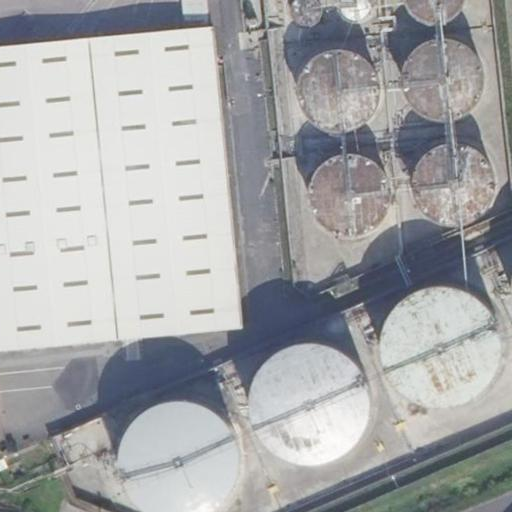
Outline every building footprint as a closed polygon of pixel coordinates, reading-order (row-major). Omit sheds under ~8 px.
[(186,0),(186,20),(220,20),(219,0),(186,0)] [(291,17),(295,20),(299,22),(304,22),(309,20),(313,17),(315,12),(316,8),(316,3),(314,0),(289,0),(288,2),(287,7),(288,12),(291,17)] [(338,9),(341,13),(345,15),(350,16),(354,16),(358,14),(362,11),(364,7),(365,2),(364,0),(336,0),(336,1),(336,5),(338,9)] [(450,13),(456,5),(457,0),(400,0),(401,2),(406,10),(413,17),(423,20),(433,21),(442,18),(450,13)] [(245,325),(217,27),(95,38),(122,336),(245,325)] [(95,38),(0,46),(0,344),(0,347),(122,336),(95,38)] [(472,106),(479,94),(482,81),(481,68),(475,57),(467,47),(456,41),(443,38),(431,40),(419,45),(410,54),(404,65),(401,78),(404,92),(411,104),(421,113),(434,118),(448,118),(461,114),(472,106)] [(366,116),(373,105),(376,92),(374,79),(369,67),(360,58),(349,51),(336,49),(324,51),(312,57),(303,66),(297,77),(295,91),(298,104),(305,116),(316,124),(328,129),(342,129),(355,125),(366,116)] [(479,210),(486,198),(489,185),(487,171),(480,159),(470,149),(457,144),(443,143),(430,147),(418,155),(410,166),(407,179),(407,192),(412,205),(421,215),(432,221),(444,225),(458,223),(470,218),(479,210)] [(380,219),(387,207),(389,194),(387,181),(382,170),(373,161),(362,156),(350,153),(337,155),(326,161),(317,169),(311,180),(309,194),(311,207),(318,219),(329,228),(342,233),(356,233),(369,228),(380,219)] [(377,346),(381,366),(391,384),(407,397),(425,403),(443,404),(460,399),(476,389),(488,375),(495,359),(496,340),(492,323),(481,305),(465,292),(445,286),(425,286),(405,294),(390,307),(380,325),(377,346)] [(252,398),(254,417),(261,434),(274,448),(291,458),(311,462),(331,458),(349,448),(362,433),(369,414),(370,394),(363,374),(352,359),(336,349),(318,344),(299,345),(281,352),(266,364),(256,380),(252,398)] [(196,511),(208,507),(223,495),(233,479),(238,461),(235,440),(227,422),(212,408),(194,399),(174,397),(154,402),(137,413),(125,430),(119,448),(119,467),(126,485),(138,500),(153,510),(159,511),(196,511)]
